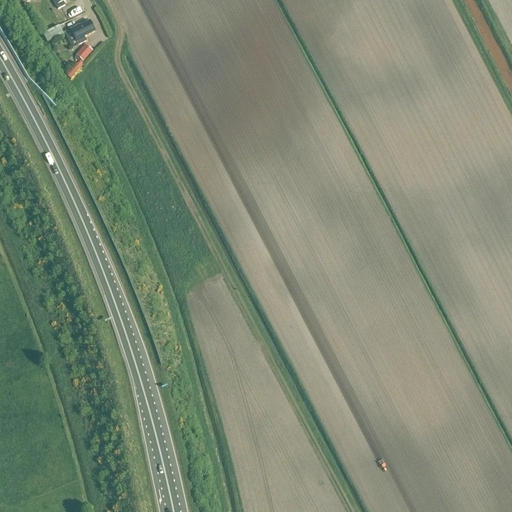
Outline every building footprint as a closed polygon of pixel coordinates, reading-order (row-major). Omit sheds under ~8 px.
[(64,3),(62,0),(51,0),(58,11),(65,7),(63,4),(64,3)] [(95,34),(90,24),(87,25),(80,28),(79,27),(70,32),(78,48),(87,44),(85,39),(95,34)] [(47,45),(62,37),(58,28),(43,36),(47,45)] [(76,57),(81,61),(83,63),(93,52),(86,46),(76,57)] [(85,65),(83,63),(81,61),(67,77),(71,80),(85,65)]
